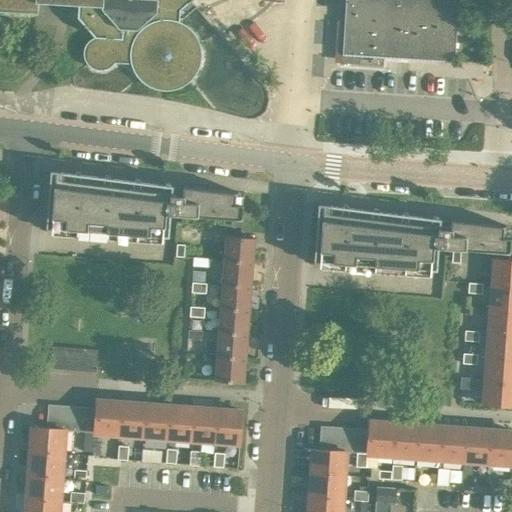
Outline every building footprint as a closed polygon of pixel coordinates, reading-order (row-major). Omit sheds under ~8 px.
[(0,0),(0,8),(38,11),(39,0),(79,3),(78,16),(97,36),(95,37),(93,38),(90,40),(89,41),(88,43),(87,45),(85,48),(85,52),(85,53),(85,56),(86,58),(87,61),(89,63),(91,65),(94,68),(95,68),(98,69),(101,69),(103,69),(106,69),(109,68),(110,67),(112,66),(114,64),(116,62),(136,63),(138,67),(139,69),(140,71),(142,74),(143,75),(144,76),(147,79),(150,81),(153,83),(157,84),(159,85),(165,86),(168,86),(171,86),(176,85),(179,84),(182,82),(185,80),(188,78),(192,75),(195,71),(197,67),(198,64),(199,61),(199,59),(200,56),(200,52),(199,49),(198,44),(197,42),(196,38),(194,35),(191,32),(189,30),(186,27),(183,25),(180,24),(181,10),(191,0),(192,0),(0,0)] [(454,62),(458,0),(344,0),(344,19),(342,55),(454,62)] [(173,183),(51,168),(47,225),(169,235),(171,212),(182,213),(242,218),(244,203),(235,202),(236,193),(238,193),(238,191),(183,184),(183,187),(173,186),(173,183)] [(441,217),(318,202),(314,259),(437,269),(439,246),(450,247),(510,252),(511,236),(503,236),(503,227),(505,227),(506,225),(451,218),(451,221),(440,220),(441,217)] [(226,235),(224,259),(253,261),(255,236),(238,236),(226,235)] [(185,244),(177,243),(176,255),(184,256),(185,244)] [(459,263),(460,249),(450,248),(449,262),(459,263)] [(194,257),(193,265),(209,266),(209,258),(194,257)] [(511,259),(496,258),(494,282),(511,283),(511,259)] [(224,259),(222,283),(251,284),(253,261),(224,259)] [(202,268),(193,268),(192,281),(201,281),(202,268)] [(192,287),(191,292),(206,293),(206,283),(192,282),(192,287)] [(467,293),(468,293),(482,294),(482,283),(469,282),(468,282),(467,293)] [(511,283),(494,282),(492,306),(511,307),(511,283)] [(222,283),(221,307),(250,309),(251,284),(222,283)] [(190,315),(206,315),(207,306),(191,305),(190,315)] [(511,307),(492,306),(490,330),(511,331),(511,307)] [(221,307),(219,331),(248,333),(250,309),(221,307)] [(188,329),(187,338),(201,339),(202,330),(188,329)] [(464,330),(464,341),(478,342),(479,331),(465,330),(464,330)] [(511,331),(490,330),(488,354),(511,356),(511,331)] [(219,331),(217,355),(246,357),(248,333),(219,331)] [(63,368),(65,346),(53,345),(51,367),(63,368)] [(63,368),(74,369),(75,347),(65,346),(63,368)] [(74,369),(85,370),(87,348),(75,347),(74,369)] [(99,349),(87,348),(85,370),(97,371),(99,349)] [(463,353),(462,364),(476,365),(477,354),(463,353)] [(511,356),(488,354),(486,378),(511,380),(511,356)] [(246,357),(217,355),(216,380),(244,382),(246,357)] [(461,376),(460,388),(472,389),(473,377),(461,376)] [(511,405),(511,380),(486,378),(485,403),(511,405)] [(99,432),(119,433),(122,401),(97,399),(96,407),(94,431),(92,451),(92,454),(98,455),(99,445),(98,445),(99,432)] [(146,403),(122,401),(119,433),(143,435),(146,403)] [(47,427),(59,428),(61,404),(49,403),(47,427)] [(170,404),(146,403),(143,435),(167,437),(170,404)] [(65,429),(71,429),(73,405),(61,404),(59,428),(65,429)] [(194,406),(170,404),(167,437),(191,439),(194,406)] [(84,406),(73,405),(71,429),(83,430),(84,406)] [(94,431),(96,407),(84,406),(83,430),(84,431),(94,431)] [(217,408),(194,406),(191,439),(215,441),(217,408)] [(217,408),(215,441),(239,443),(242,410),(217,408)] [(367,453),(392,455),(394,422),(369,420),(369,428),(367,453)] [(418,424),(394,422),(392,455),(416,457),(418,424)] [(442,426),(418,424),(416,457),(440,458),(442,426)] [(319,448),(331,449),(333,426),(321,425),(319,448)] [(65,429),(59,428),(47,427),(34,426),(32,450),(63,453),(65,429)] [(345,426),(333,426),(331,449),(343,450),(345,426)] [(357,427),(345,426),(343,450),(345,450),(345,452),(355,453),(357,427)] [(467,427),(442,426),(440,458),(463,460),(464,460),(467,427)] [(355,453),(357,453),(367,453),(369,428),(357,427),(355,453)] [(490,429),(467,427),(464,460),(463,460),(461,485),(473,485),(474,473),(472,473),(473,460),(488,461),(490,429)] [(511,430),(490,429),(488,461),(511,463),(511,430)] [(92,451),(94,431),(84,431),(83,450),(92,451)] [(118,445),(117,459),(127,460),(128,446),(118,445)] [(165,462),(176,463),(177,449),(167,448),(165,462)] [(319,448),(313,448),(311,472),(344,474),(345,452),(345,450),(343,450),(331,449),(319,448)] [(62,467),(63,453),(32,450),(30,474),(61,476),(62,467)] [(189,465),(199,465),(200,451),(190,451),(189,465)] [(213,466),(223,467),(224,453),(214,452),(213,466)] [(366,467),(367,453),(357,453),(356,466),(366,467)] [(391,479),(402,479),(403,465),(393,464),(391,479)] [(86,469),(74,469),(74,477),(86,478),(86,469)] [(437,483),(446,484),(447,470),(438,469),(437,483)] [(379,470),(379,478),(391,479),(391,470),(379,470)] [(342,498),(344,474),(311,472),(310,496),(342,498)] [(30,474),(28,498),(59,500),(61,476),(30,474)] [(498,478),(497,487),(509,488),(510,479),(498,478)] [(396,487),(376,486),(375,502),(395,503),(396,487)] [(354,488),(354,498),(365,498),(365,489),(354,488)] [(70,501),(84,503),(85,492),(71,491),(70,501)] [(341,511),(342,498),(310,496),(308,511),(341,511)] [(58,511),(59,500),(28,498),(26,511),(58,511)]
